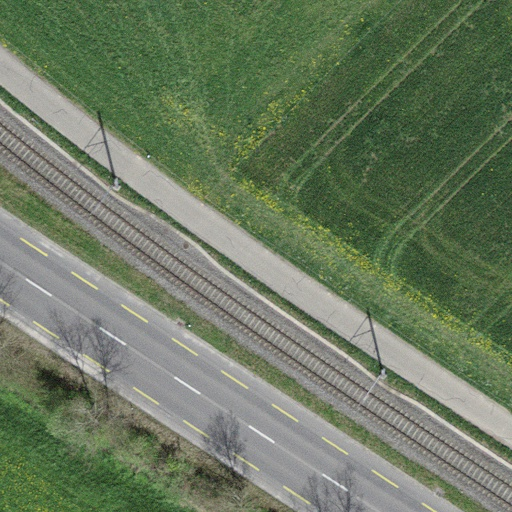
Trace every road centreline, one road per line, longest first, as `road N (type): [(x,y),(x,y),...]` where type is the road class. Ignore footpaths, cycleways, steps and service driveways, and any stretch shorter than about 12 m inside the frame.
road 1 (unclassified): [(0,61),(265,264),(511,431)]
road 2 (secondary): [(0,258),(386,511)]
